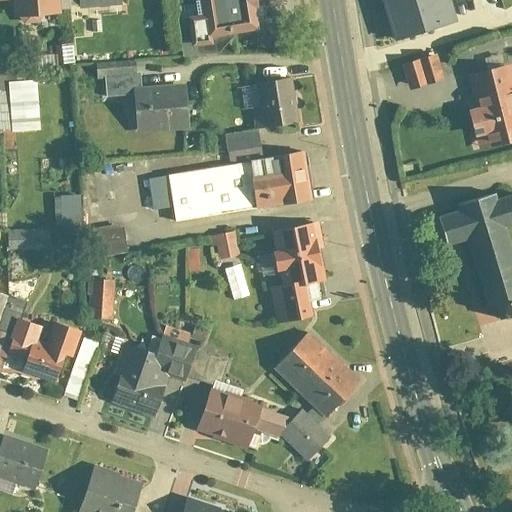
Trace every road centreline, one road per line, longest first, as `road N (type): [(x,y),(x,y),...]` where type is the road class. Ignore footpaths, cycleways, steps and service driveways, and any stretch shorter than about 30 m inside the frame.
road 1 (secondary): [(450,495),(400,353),(332,0)]
road 2 (residential): [(296,495),(0,398)]
